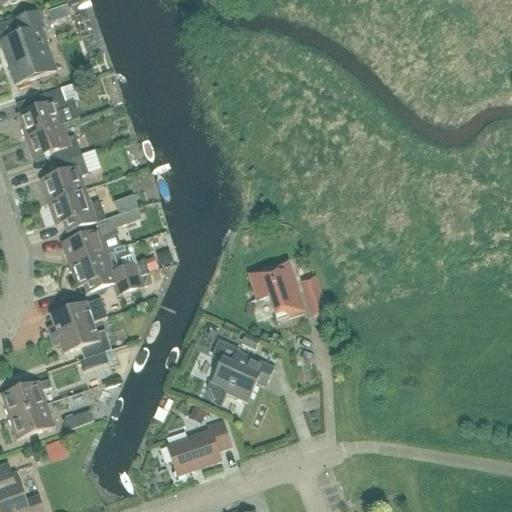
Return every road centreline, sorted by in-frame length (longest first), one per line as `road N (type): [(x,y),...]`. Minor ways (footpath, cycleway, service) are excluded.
road 1 (residential): [(300,467),(371,448),(511,471)]
road 2 (residential): [(172,511),(300,467)]
